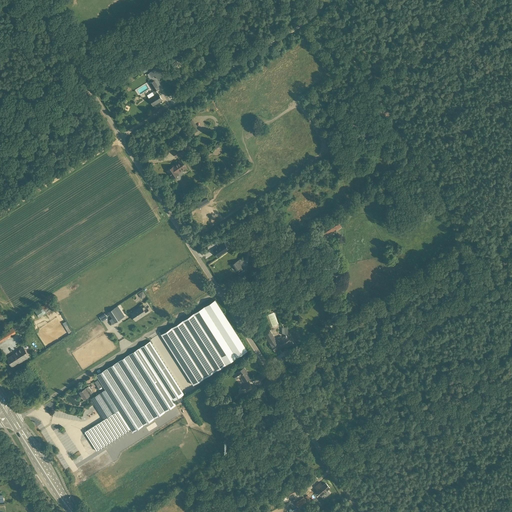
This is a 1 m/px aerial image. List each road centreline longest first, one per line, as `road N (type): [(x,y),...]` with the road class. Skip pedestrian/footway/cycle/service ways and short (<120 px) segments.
road 1 (unclassified): [(120,137),(323,9),(317,0)]
road 2 (unclassified): [(11,420),(219,287)]
road 3 (unclassified): [(219,287),(120,137)]
road 4 (unclassified): [(359,511),(269,366)]
road 5 (unclassified): [(269,366),(342,316),(333,238)]
road 6 (unclassified): [(120,137),(33,0)]
road 7 (track): [(0,213),(120,137)]
